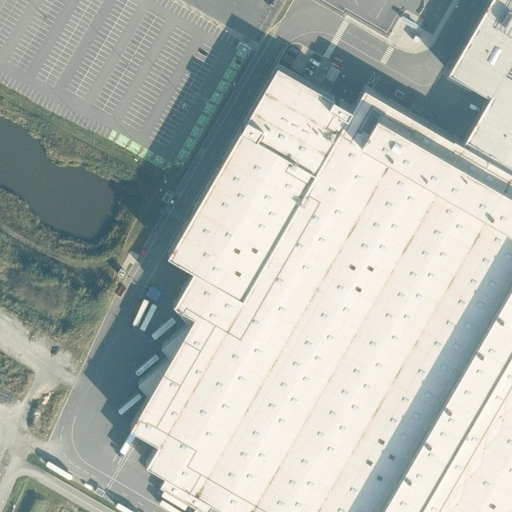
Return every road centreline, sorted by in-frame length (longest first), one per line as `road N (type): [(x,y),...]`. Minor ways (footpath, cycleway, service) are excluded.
road 1 (unclassified): [(93,388),(291,18),(416,95),(474,0)]
road 2 (unknown): [(511,320),(339,229),(368,175),(394,164),(511,221)]
road 3 (unknown): [(229,357),(304,231),(327,222),(339,229)]
